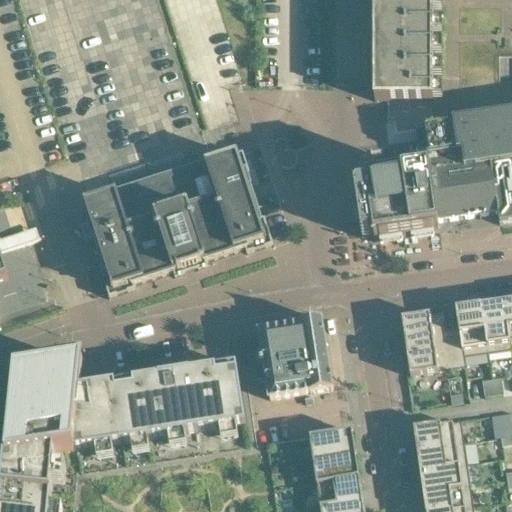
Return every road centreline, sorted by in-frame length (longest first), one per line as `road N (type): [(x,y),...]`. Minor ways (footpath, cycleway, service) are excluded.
road 1 (residential): [(0,358),(359,292)]
road 2 (residential): [(359,292),(393,511)]
road 3 (unknown): [(236,441),(103,461),(81,477),(72,503)]
road 4 (residential): [(359,292),(511,270)]
road 5 (unknown): [(217,314),(236,441)]
